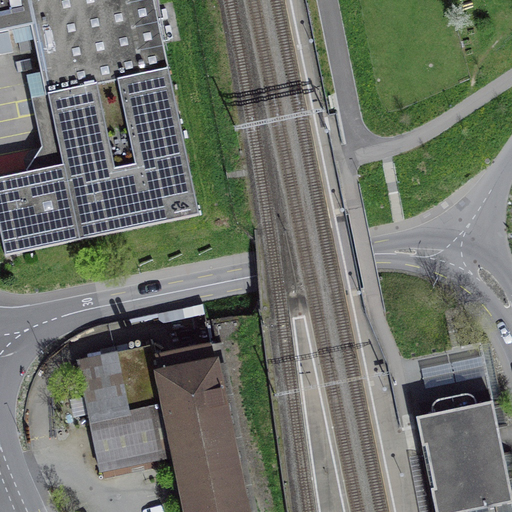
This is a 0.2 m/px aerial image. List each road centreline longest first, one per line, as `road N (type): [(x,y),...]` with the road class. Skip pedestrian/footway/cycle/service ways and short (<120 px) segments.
road 1 (tertiary): [(447,256),(369,254),(95,307),(0,344)]
road 2 (unknown): [(5,472),(83,483),(111,511)]
